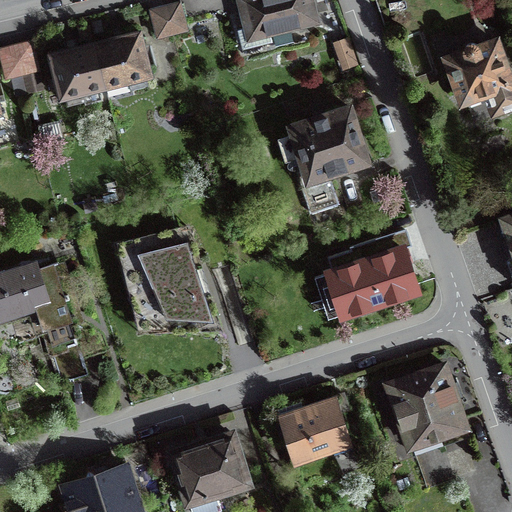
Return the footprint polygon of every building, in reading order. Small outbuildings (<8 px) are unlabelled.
[(315,20),(310,0),(240,0),(248,27),(238,29),(243,48),(271,41),(269,32),(315,20)] [(172,4),(165,6),(172,33),(186,29),(179,2),(172,4)] [(158,36),(172,33),(165,6),(158,8),(151,10),(158,36)] [(150,74),(139,30),(119,36),(95,42),(105,86),(113,84),(116,96),(132,92),(131,88),(148,84),(145,75),(150,74)] [(15,44),(23,73),(40,69),(32,40),(24,42),(15,44)] [(105,86),(95,42),(71,48),(50,53),(61,97),(66,96),(68,104),(84,100),(85,104),(102,100),(98,87),(105,86)] [(465,99),(487,91),(494,111),(511,104),(511,80),(509,81),(495,42),(479,47),(475,43),(469,43),(465,47),(465,52),(448,58),(463,100),(465,99)] [(348,43),(333,48),(343,77),(358,71),(348,43)] [(22,73),(23,73),(15,44),(8,46),(0,47),(0,54),(6,78),(22,73)] [(349,107),(292,126),(304,166),(296,169),(310,212),(339,203),(330,174),(347,169),(346,166),(366,160),(349,107)] [(0,147),(13,144),(5,111),(0,111),(0,147)] [(223,333),(188,226),(113,241),(139,331),(223,333)] [(406,228),(381,236),(386,253),(403,247),(412,245),(406,228)] [(49,237),(56,260),(68,256),(61,233),(49,237)] [(342,313),(417,289),(403,247),(386,253),(381,236),(350,246),(351,249),(328,256),(332,270),(328,271),(329,272),(342,313)] [(57,262),(35,269),(46,301),(44,302),(48,314),(44,315),(46,322),(43,323),(63,385),(70,382),(71,386),(75,384),(75,382),(90,378),(69,316),(74,314),(57,262)] [(0,316),(44,302),(46,301),(35,269),(33,263),(0,273),(0,316)] [(329,272),(315,276),(328,317),(342,313),(329,272)] [(388,383),(413,454),(469,435),(455,396),(462,394),(456,377),(449,379),(444,364),(388,383)] [(349,440),(351,439),(337,398),(279,416),(293,458),(331,446),(349,440)] [(193,511),(197,511),(221,505),(216,489),(246,479),(231,434),(174,452),(193,511)] [(357,464),(349,440),(331,446),(343,470),(357,464)] [(73,511),(141,511),(126,466),(65,485),(73,511)]
